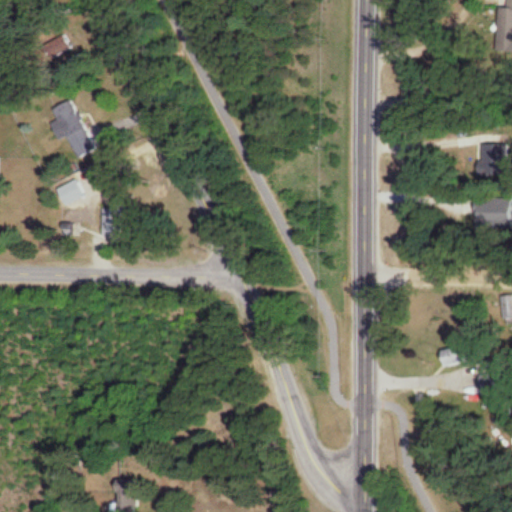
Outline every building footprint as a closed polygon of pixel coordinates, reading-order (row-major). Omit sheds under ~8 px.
[(57,126),(65,143),(74,139),(84,160),(102,151),(78,99),(58,108),(65,123),(57,126)] [(511,145),(483,146),(483,177),(511,176),(511,145)] [(511,228),(511,200),(481,200),(481,228),(511,228)] [(124,237),(127,211),(109,209),(105,235),(124,237)] [(453,369),(488,361),(485,346),(450,353),(453,369)] [(511,375),(488,376),(488,397),(511,397),(511,375)] [(126,481),(125,511),(149,511),(149,481),(126,481)]
